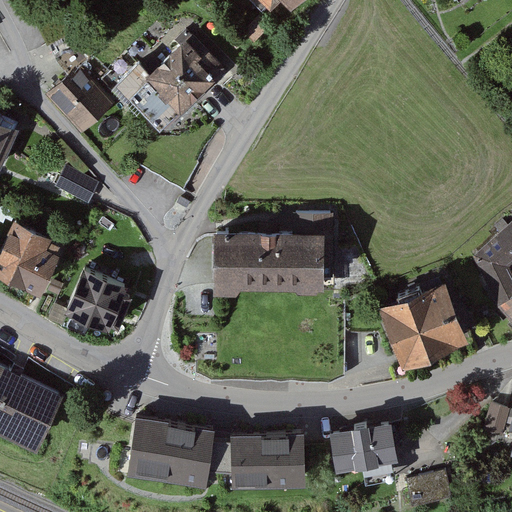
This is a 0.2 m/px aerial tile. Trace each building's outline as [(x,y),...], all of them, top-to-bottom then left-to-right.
[(254,0),(266,11),(277,0),(289,11),(300,0),(254,0)] [(184,42),(143,80),(178,116),(218,78),(184,42)] [(80,67),(47,94),(82,135),(115,108),(80,67)] [(0,156),(13,127),(0,121),(0,156)] [(98,183),(67,169),(57,190),(88,204),(98,183)] [(48,231),(10,214),(0,235),(0,271),(39,290),(57,250),(42,243),(48,231)] [(321,223),(210,223),(211,287),(237,287),(236,281),(321,280),(321,223)] [(497,307),(511,323),(511,276),(508,268),(511,265),(511,224),(473,258),(497,307)] [(126,279),(80,260),(61,305),(107,324),(126,279)] [(443,276),(377,301),(399,359),(465,334),(443,276)] [(0,358),(0,425),(31,442),(59,390),(0,358)] [(508,406),(488,400),(480,425),(500,432),(508,406)] [(137,421),(128,480),(204,491),(213,432),(137,421)] [(388,429),(327,440),(334,477),(394,466),(388,429)] [(306,437),(230,440),(233,490),(308,487),(306,437)] [(446,466),(408,471),(412,500),(450,494),(446,466)]
